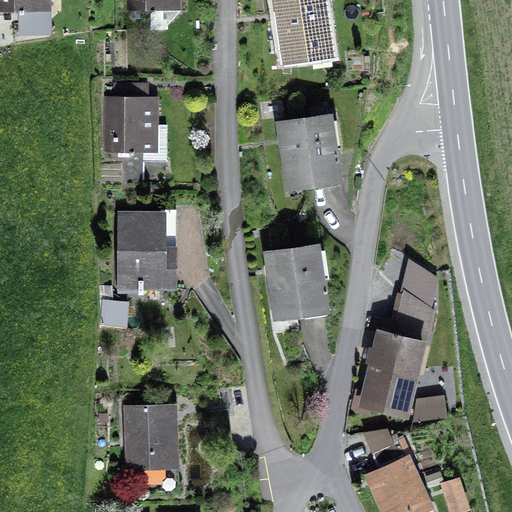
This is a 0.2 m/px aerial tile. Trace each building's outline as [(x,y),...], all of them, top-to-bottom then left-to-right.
[(20,31),(20,11),(43,10),(43,0),(2,0),(3,11),(11,11),(12,31),(20,31)] [(181,10),(181,0),(134,0),(134,10),(143,10),(143,30),(151,30),(151,10),(181,10)] [(273,0),(282,56),(332,49),(324,0),(273,0)] [(142,183),(142,158),(166,159),(166,125),(153,124),(154,97),(145,97),(145,84),(113,84),(113,152),(114,182),(142,183)] [(279,122),(288,182),(338,175),(329,115),(279,122)] [(174,287),(174,259),(164,259),(164,213),(120,213),(120,287),(174,287)] [(267,253),(276,312),(325,304),(316,245),(267,253)] [(437,282),(414,267),(398,337),(379,332),(365,392),(408,402),(424,332),(429,333),(435,311),(430,310),(437,282)] [(445,415),(443,397),(418,402),(414,420),(445,415)] [(179,491),(179,465),(172,465),(170,404),(124,406),(125,407),(128,467),(126,468),(143,468),(144,492),(179,491)] [(372,452),(378,465),(404,453),(398,441),(388,445),(385,438),(371,444),(374,451),(372,452)] [(407,511),(413,509),(411,506),(425,500),(407,460),(370,476),(386,511),(407,511)] [(458,478),(443,483),(450,507),(465,502),(458,478)]
